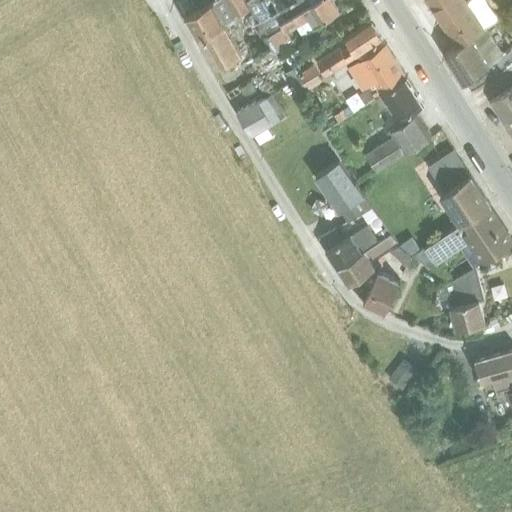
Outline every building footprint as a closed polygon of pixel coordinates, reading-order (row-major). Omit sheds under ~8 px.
[(251,8),(246,0),(213,0),(187,15),(199,37),(229,20),(251,8)] [(246,0),(251,8),(266,35),(286,21),(318,0),(295,0),(271,14),(262,0),(246,0)] [(318,0),(286,21),(266,35),(267,36),(269,40),(276,51),(286,46),(284,41),(291,37),(288,31),(297,25),(303,36),(316,29),(315,25),(340,10),(334,0),(318,0)] [(428,0),(458,44),(486,26),(499,19),(486,0),(428,0)] [(340,45),(318,60),(327,74),(384,38),(371,17),(344,34),(350,42),(342,48),(340,45)] [(229,20),(199,37),(216,66),(245,48),(229,20)] [(447,50),(446,52),(463,80),(505,54),(486,26),(458,44),(447,50)] [(311,37),(291,50),(297,61),(318,48),(311,37)] [(269,40),(254,46),(260,59),(276,51),(269,40)] [(386,42),(349,66),(363,89),(375,81),(379,88),(373,92),(375,94),(376,96),(408,76),(386,42)] [(293,67),(287,70),(294,81),(300,91),(323,79),(313,63),(297,73),(293,67)] [(335,77),(344,96),(359,88),(349,70),(335,77)] [(408,76),(376,96),(384,107),(388,105),(398,119),(424,102),(425,101),(408,76)] [(229,90),(227,91),(231,97),(241,91),(244,95),(256,88),(252,80),(240,87),(238,85),(229,90)] [(363,89),(358,92),(364,101),(375,94),(373,92),(379,88),(375,81),(363,89)] [(511,86),(491,100),(491,101),(492,100),(511,131),(511,86)] [(255,98),(238,110),(252,133),(254,132),(261,142),(273,135),(268,124),(285,114),(272,92),(265,95),(256,100),(255,98)] [(390,136),(366,151),(379,169),(433,134),(418,111),(386,131),(390,136)] [(454,147),(429,164),(445,189),(440,193),(460,222),(491,202),(454,147)] [(340,157),(316,174),(341,209),(364,193),(340,157)] [(364,193),(341,209),(348,220),(372,204),(364,193)] [(460,222),(414,253),(431,266),(440,260),(468,242),(481,261),(511,242),(511,237),(490,204),(492,203),(491,202),(460,222)] [(338,228),(320,238),(326,248),(338,266),(379,239),(368,222),(343,238),(338,228)] [(379,239),(338,266),(349,283),(376,265),(372,258),(398,239),(392,231),(379,239)] [(400,243),(390,250),(407,265),(413,254),(400,243)] [(440,260),(431,266),(451,279),(453,277),(440,260)] [(437,287),(436,299),(453,295),(455,304),(451,305),(457,328),(486,320),(480,299),(485,297),(476,264),(453,277),(451,279),(449,279),(437,287)] [(380,268),(364,300),(386,311),(401,278),(380,268)] [(511,347),(476,358),(476,359),(483,383),(494,380),(497,390),(511,385),(511,347)] [(404,358),(390,377),(403,387),(417,367),(404,358)]
